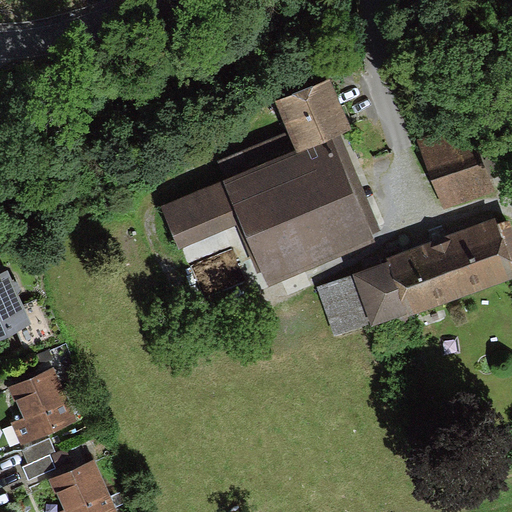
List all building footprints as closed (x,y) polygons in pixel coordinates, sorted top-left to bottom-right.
[(35,81),(35,65),(21,65),(21,81),(35,81)] [(331,68),(275,89),(297,140),(298,144),(341,126),(352,121),(331,68)] [(226,173),(160,200),(179,244),(237,220),(258,267),(263,265),(269,281),(378,235),(375,229),(383,226),(341,126),(298,144),(297,140),(225,170),(226,173)] [(449,126),(418,136),(445,207),(496,189),(490,173),(510,168),(503,128),(477,139),(476,136),(456,143),(449,126)] [(355,269),(315,283),(333,334),(406,308),(408,312),(511,274),(511,224),(508,214),(497,218),(495,212),(387,251),(388,253),(353,266),(355,269)] [(6,263),(0,266),(0,331),(14,326),(24,348),(53,336),(36,297),(24,303),(6,263)] [(53,361),(11,381),(25,412),(10,420),(20,443),(78,416),(53,361)] [(56,450),(50,435),(22,448),(28,461),(22,464),(29,479),(56,467),(50,452),(52,452),(56,450)] [(65,445),(56,450),(52,452),(58,466),(72,460),(65,445)] [(108,511),(118,508),(94,455),(50,475),(64,505),(57,509),(58,511),(108,511)]
